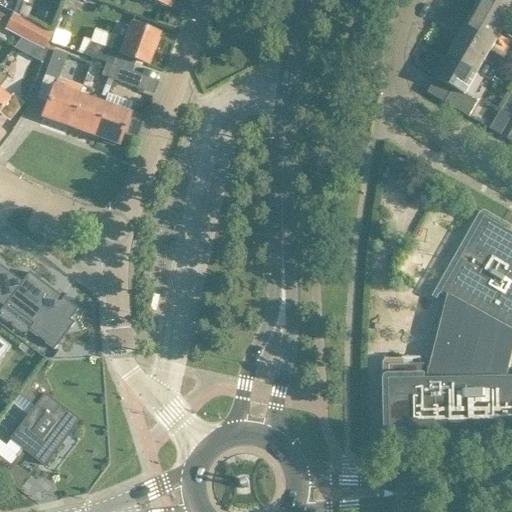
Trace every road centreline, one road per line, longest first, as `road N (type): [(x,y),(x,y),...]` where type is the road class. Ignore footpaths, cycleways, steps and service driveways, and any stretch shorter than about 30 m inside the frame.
road 1 (residential): [(288,87),(237,100),(221,115),(159,402)]
road 2 (residential): [(119,231),(205,0)]
road 3 (residential): [(511,176),(413,121),(395,80),(395,58),(414,0)]
road 4 (tertiary): [(283,301),(288,87)]
road 5 (residential): [(159,402),(122,355),(119,231)]
road 6 (tertiary): [(283,301),(245,372),(233,432)]
road 7 (tertiary): [(279,442),(283,301)]
road 8 (residential): [(297,511),(415,491)]
